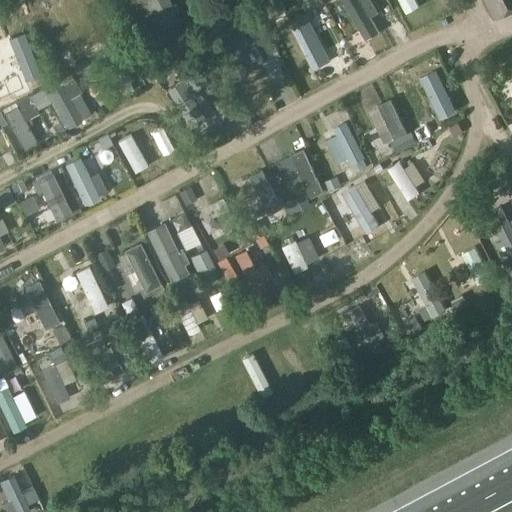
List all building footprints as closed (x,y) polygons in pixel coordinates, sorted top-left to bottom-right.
[(74,0),(50,0),(40,5),(56,40),(86,26),(74,0)] [(145,0),(160,31),(179,21),(169,0),(145,0)] [(369,0),(342,0),(365,40),(379,32),(370,16),(377,13),(369,0)] [(416,0),(400,0),(405,10),(418,3),(416,0)] [(511,0),(484,0),(493,17),(511,8),(511,0)] [(313,20),(294,30),(313,68),(326,62),(313,36),(320,32),(313,20)] [(234,50),(247,43),(240,30),(213,45),(233,80),(247,73),(234,50)] [(114,58),(104,64),(105,65),(123,95),(132,89),(114,58)] [(189,94),(207,82),(199,70),(167,90),(191,127),(205,119),(189,94)] [(511,72),(495,81),(508,107),(511,104),(511,72)] [(408,74),(397,79),(419,122),(429,117),(408,74)] [(68,99),(80,92),(73,80),(51,93),(69,125),(79,120),(68,99)] [(294,97),(284,81),(274,87),(283,103),(294,97)] [(390,99),(379,105),(395,139),(406,134),(390,99)] [(26,152),(39,146),(18,107),(5,113),(26,152)] [(345,123),(335,128),(336,129),(355,167),(356,170),(366,165),(345,123)] [(126,134),(113,139),(129,178),(142,172),(126,134)] [(83,159),(94,142),(86,137),(75,153),(83,159)] [(92,153),(98,164),(110,157),(104,147),(92,153)] [(304,149),(291,155),(293,157),(311,197),(323,192),(304,149)] [(80,157),(65,165),(83,204),(92,203),(99,197),(80,157)] [(402,158),(392,164),(408,193),(419,187),(402,158)] [(50,168),(10,186),(30,232),(47,225),(31,189),(54,179),(50,168)] [(245,182),(234,188),(251,221),(262,216),(245,182)] [(349,194),(329,198),(336,231),(356,226),(349,194)] [(222,198),(210,204),(228,236),(240,230),(222,198)] [(511,229),(501,207),(490,212),(503,239),(495,243),(505,264),(511,260),(511,229)] [(163,216),(170,236),(187,230),(180,210),(163,216)] [(109,236),(129,224),(123,213),(102,225),(109,236)] [(164,223),(146,232),(170,281),(188,272),(183,264),(188,262),(183,251),(178,253),(164,223)] [(300,225),(290,231),(308,266),(318,260),(300,225)] [(140,243),(125,250),(148,299),(164,292),(140,243)] [(195,243),(183,248),(188,260),(200,255),(195,243)] [(471,249),(461,253),(476,288),(486,284),(471,249)] [(263,262),(254,267),(245,250),(234,256),(256,296),(267,290),(262,282),(271,277),(263,262)] [(93,316),(107,309),(85,263),(75,268),(89,297),(85,299),(93,316)] [(428,273),(414,280),(433,316),(446,309),(428,273)] [(39,281),(25,288),(45,328),(58,322),(39,281)] [(185,302),(175,307),(189,336),(199,331),(196,323),(200,321),(193,308),(189,310),(185,302)] [(353,372),(385,355),(359,304),(345,312),(360,340),(351,344),(355,352),(345,358),(353,372)] [(142,317),(130,323),(151,362),(162,356),(142,317)] [(229,337),(233,344),(266,326),(263,319),(229,337)] [(0,362),(2,366),(14,360),(0,332),(0,362)] [(18,365),(6,375),(14,384),(25,374),(18,365)] [(42,396),(46,407),(60,402),(56,391),(42,396)] [(128,450),(138,445),(124,416),(114,421),(128,450)] [(32,488),(21,493),(13,476),(3,481),(11,499),(2,504),(5,511),(28,511),(29,511),(26,504),(37,499),(32,488)]
